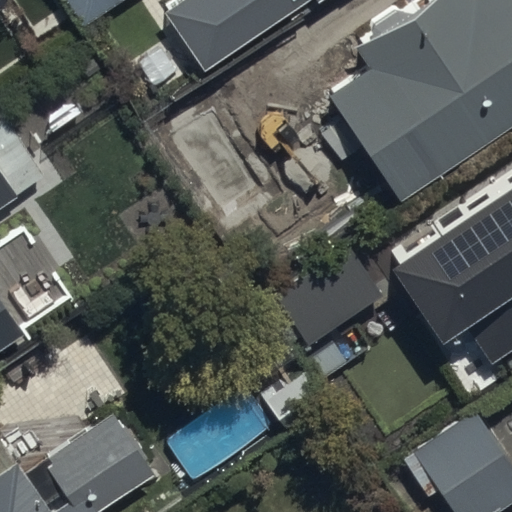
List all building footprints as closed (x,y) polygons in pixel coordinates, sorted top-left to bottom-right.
[(105,0),(63,0),(78,20),(105,0)] [(159,0),(197,57),(283,0),(159,0)] [(392,186),(511,101),(511,0),(387,0),(321,47),(337,70),(319,82),(392,186)] [(296,119),(246,44),(142,108),(189,180),(218,161),(223,168),(296,119)] [(0,204),(43,176),(0,111),(0,204)] [(448,280),(487,337),(511,319),(511,139),(379,228),(425,295),(448,280)] [(379,280),(344,229),(262,285),(298,336),(379,280)] [(0,319),(10,313),(0,298),(0,319)] [(468,511),(511,482),(511,461),(468,396),(407,437),(457,511),(468,511)] [(0,511),(93,511),(86,501),(146,459),(104,400),(15,462),(0,441),(0,511)]
